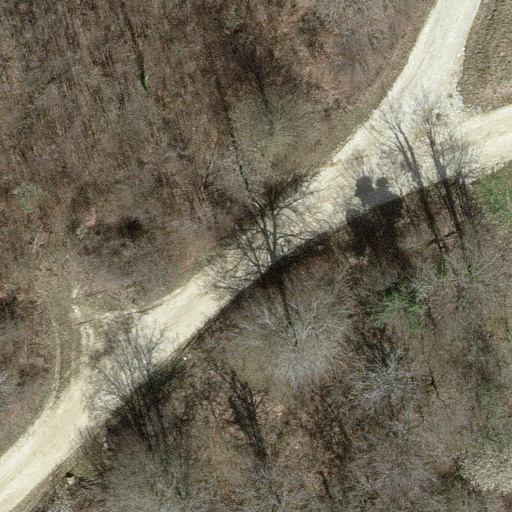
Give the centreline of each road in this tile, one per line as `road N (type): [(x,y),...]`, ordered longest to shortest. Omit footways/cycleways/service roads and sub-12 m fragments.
road 1 (track): [(455,0),(381,152),(123,364),(0,487)]
road 2 (track): [(381,152),(511,125)]
